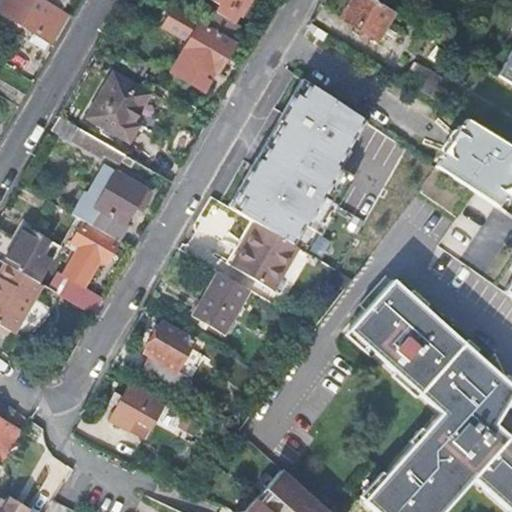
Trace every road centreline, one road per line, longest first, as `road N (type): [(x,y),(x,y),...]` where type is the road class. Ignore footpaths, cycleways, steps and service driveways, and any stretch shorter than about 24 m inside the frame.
road 1 (residential): [(302,0),(74,392),(52,406)]
road 2 (residential): [(0,176),(102,0)]
